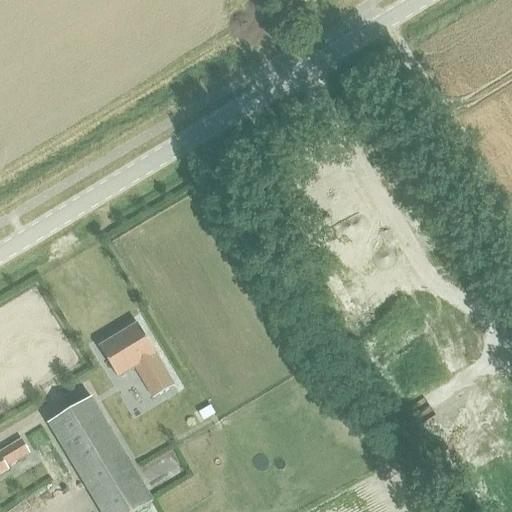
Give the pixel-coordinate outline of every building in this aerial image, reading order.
[(285,0),(300,23),(327,6),(322,0),(285,0)] [(137,325),(100,347),(119,378),(135,368),(154,399),(174,387),(137,325)] [(100,511),(137,511),(153,503),(90,399),(48,424),(100,511)] [(199,414),(204,421),(215,414),(211,407),(199,414)] [(5,466),(29,452),(22,439),(0,452),(0,472),(7,469),(5,466)]
